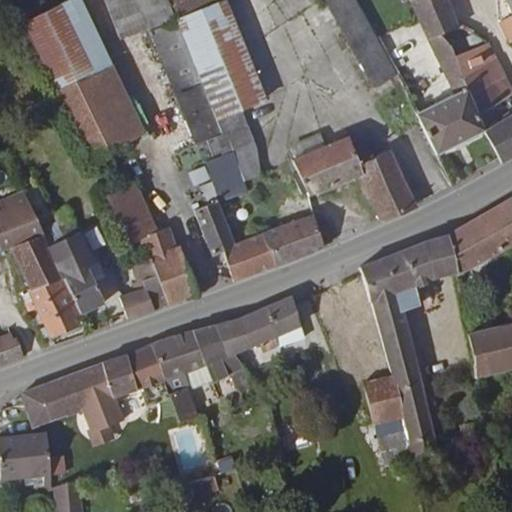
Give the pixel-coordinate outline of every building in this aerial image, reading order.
[(55,0),(37,9),(22,18),(83,162),(118,145),(57,0),(55,0)] [(104,0),(119,28),(167,0),(104,0)] [(225,0),(170,0),(174,8),(201,72),(220,117),(243,108),(266,98),(225,0)] [(356,0),(321,0),(369,90),(396,76),(356,0)] [(410,0),(429,40),(437,37),(460,26),(446,0),(406,0),(407,1),(410,0)] [(201,72),(174,8),(148,18),(175,83),(201,72)] [(511,16),(499,23),(499,24),(508,41),(511,39),(511,16)] [(473,35),(460,26),(437,37),(444,51),(473,35)] [(415,115),(435,157),(485,130),(476,112),(467,95),(460,81),(453,67),(444,51),(437,37),(429,40),(454,96),(415,115)] [(453,67),(460,81),(497,61),(489,48),(453,67)] [(460,81),(467,95),(504,76),(497,61),(460,81)] [(201,72),(175,83),(173,83),(192,129),(205,124),(220,117),(201,72)] [(467,95),(476,112),(491,105),(511,93),(511,88),(504,76),(467,95)] [(485,130),(498,156),(501,161),(511,154),(511,110),(499,118),(491,105),(476,112),(485,130)] [(249,124),(243,108),(220,117),(205,124),(212,140),(218,138),(249,124)] [(237,185),(254,177),(258,146),(249,124),(218,138),(237,185)] [(298,161),(328,147),(323,135),(293,148),(298,161)] [(192,148),(200,167),(217,206),(242,196),(237,185),(218,138),(212,140),(192,148)] [(359,173),(382,223),(416,204),(390,151),(374,159),(367,142),(353,146),(349,138),(328,147),(298,161),(293,163),(298,174),(294,176),(301,195),(306,195),(308,198),(359,173)] [(113,167),(91,178),(94,187),(120,248),(129,244),(135,242),(146,237),(113,167)] [(18,191),(0,200),(0,207),(22,243),(42,230),(36,219),(18,191)] [(511,196),(446,235),(455,270),(511,241),(511,196)] [(0,254),(9,251),(22,243),(0,207),(0,254)] [(52,210),(36,219),(42,230),(64,270),(85,310),(105,298),(94,282),(89,274),(93,271),(52,210)] [(223,262),(232,284),(274,268),(261,237),(228,250),(212,210),(192,218),(212,266),(223,262)] [(261,237),(274,268),(324,248),(320,236),(328,234),(324,221),(316,225),(313,216),(273,232),(261,237)] [(164,229),(146,237),(135,242),(138,250),(132,254),(125,257),(129,266),(150,257),(156,273),(170,306),(197,296),(178,248),(174,250),(164,229)] [(12,255),(31,289),(64,270),(42,230),(22,243),(9,251),(12,255)] [(363,265),(365,273),(380,338),(406,332),(400,306),(419,299),(416,284),(455,270),(446,235),(363,265)] [(120,248),(125,257),(132,254),(129,244),(120,248)] [(133,274),(137,282),(142,279),(156,273),(150,257),(129,266),(126,267),(130,275),(133,274)] [(89,274),(94,282),(103,277),(98,268),(93,271),(89,274)] [(50,327),(55,338),(91,319),(85,310),(64,270),(31,289),(26,292),(32,301),(24,306),(39,335),(50,327)] [(142,279),(155,311),(170,306),(156,273),(142,279)] [(119,300),(129,320),(155,311),(142,279),(137,282),(130,285),(134,294),(119,300)] [(240,319),(216,326),(227,359),(236,355),(267,342),(272,353),(309,336),(297,303),(295,296),(240,319)] [(511,316),(511,320),(468,332),(476,374),(511,364),(511,305),(509,306),(511,316)] [(152,346),(163,380),(178,427),(195,424),(185,389),(178,390),(173,377),(206,365),(212,384),(242,373),(236,355),(227,359),(216,326),(152,346)] [(0,364),(26,355),(19,336),(16,338),(12,331),(0,335),(0,364)] [(406,332),(380,338),(389,378),(393,395),(419,387),(406,332)] [(20,393),(22,399),(34,425),(83,408),(95,445),(115,438),(110,425),(125,420),(117,396),(163,380),(152,346),(20,393)] [(393,395),(389,378),(361,385),(372,427),(398,419),(393,395)] [(271,381),(248,389),(252,401),(263,397),(275,392),(271,381)] [(419,387),(393,395),(398,419),(405,447),(431,441),(419,387)] [(253,406),(265,403),(263,397),(252,401),(253,406)] [(398,419),(372,427),(378,454),(405,447),(398,419)] [(50,433),(52,467),(65,466),(62,431),(50,433)] [(0,438),(0,458),(2,478),(28,475),(29,484),(49,483),(50,486),(53,486),(52,467),(50,433),(0,438)] [(405,447),(409,466),(434,458),(431,441),(405,447)] [(191,481),(193,496),(218,493),(216,477),(191,481)] [(57,494),(59,509),(83,506),(81,485),(57,494)]
